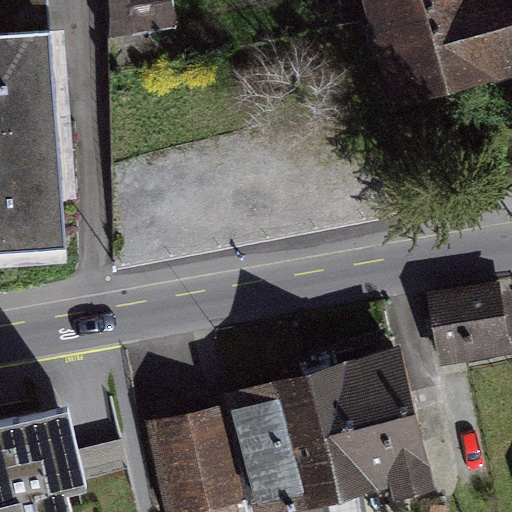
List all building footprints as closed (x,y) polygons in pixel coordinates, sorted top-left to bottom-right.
[(45,0),(0,0),(0,252),(66,247),(45,0)] [(381,0),(385,14),(436,0),(381,0)] [(511,0),(436,0),(385,14),(410,104),(511,76),(511,0)] [(511,326),(506,289),(438,300),(448,362),(511,350),(511,326)] [(408,304),(414,360),(440,357),(433,301),(408,304)] [(305,511),(430,484),(401,354),(224,395),(230,421),(158,437),(175,511),(305,511)] [(0,511),(65,511),(59,485),(79,480),(66,421),(0,436),(0,511)]
